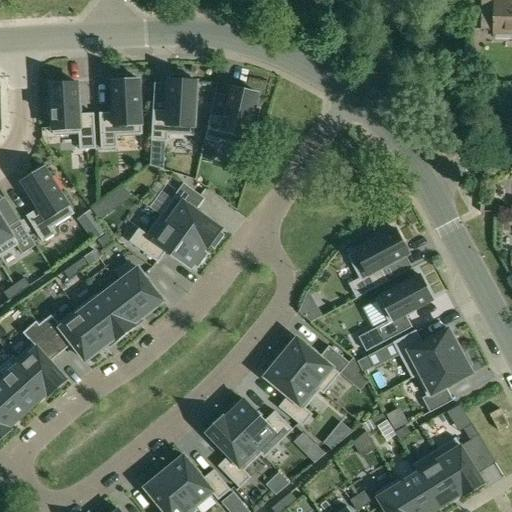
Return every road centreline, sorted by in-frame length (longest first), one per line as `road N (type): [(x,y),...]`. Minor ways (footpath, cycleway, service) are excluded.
road 1 (residential): [(40,511),(81,492),(203,393),(270,316),(285,275),(250,242)]
road 2 (residential): [(250,242),(169,335),(17,464),(22,504)]
road 3 (tertiary): [(113,37),(187,36),(266,50),(351,94)]
road 4 (tertiary): [(426,183),(511,342)]
road 5 (residential): [(351,94),(250,242)]
road 6 (unclassified): [(0,160),(22,134),(19,42)]
